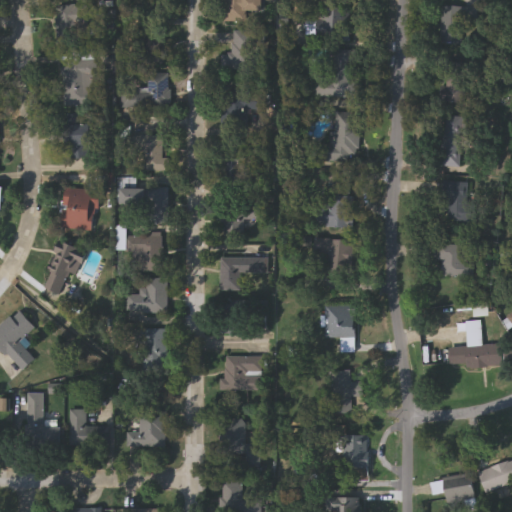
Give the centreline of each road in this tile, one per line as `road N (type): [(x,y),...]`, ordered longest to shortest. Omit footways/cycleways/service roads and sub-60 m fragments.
road 1 (residential): [(408,511),(409,412),(391,290),(402,0)]
road 2 (residential): [(196,511),(195,0)]
road 3 (residential): [(0,274),(33,213),(17,0)]
road 4 (residential): [(197,483),(0,482)]
